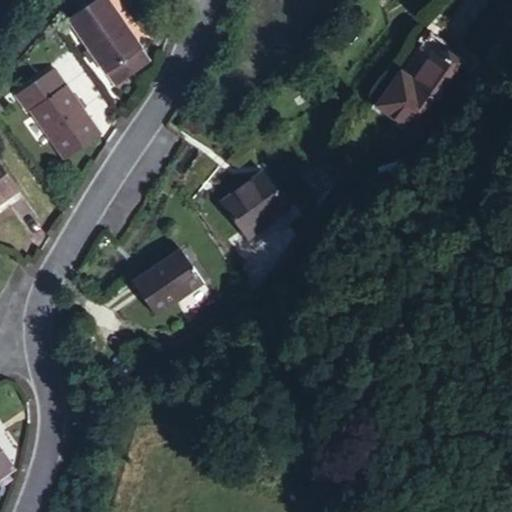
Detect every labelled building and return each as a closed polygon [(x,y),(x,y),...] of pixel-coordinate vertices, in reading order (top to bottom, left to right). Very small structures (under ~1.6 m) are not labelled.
[(114,91),(151,67),(106,1),(70,25),(114,91)] [(467,70),(423,45),(372,122),(416,150),(467,70)] [(66,163),(102,139),(61,78),(50,61),(10,87),(22,104),(24,102),(66,163)] [(188,118),(187,120),(186,129),(194,135),(197,134),(203,132),(205,121),(199,115),(188,118)] [(0,201),(16,194),(2,162),(0,162),(0,201)] [(237,228),(271,182),(267,175),(223,207),(237,228)] [(293,227),(283,213),(280,215),(250,244),(259,254),(293,227)] [(189,294),(200,279),(182,253),(134,284),(156,316),(189,294)] [(0,456),(0,476),(9,470),(0,456)]
